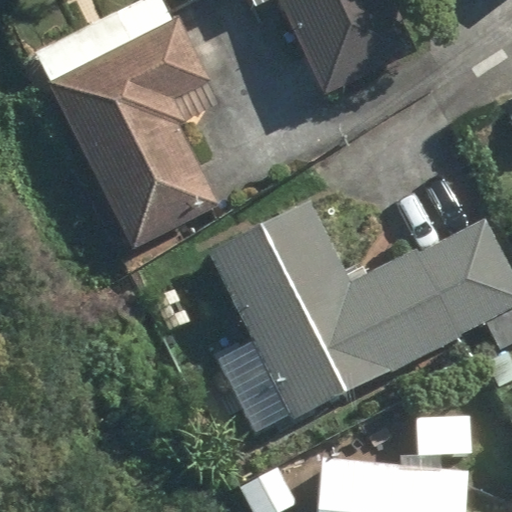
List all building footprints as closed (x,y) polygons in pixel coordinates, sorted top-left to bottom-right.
[(165,0),(136,0),(29,61),(139,256),(225,207),(180,126),(223,102),(165,0)] [(387,0),(294,0),(313,49),(394,18),(387,0)] [(308,204),(213,253),(255,334),(210,357),(254,441),(483,322),(476,310),(511,292),(504,277),(511,272),(511,267),(488,221),(354,290),(308,204)] [(471,511),(474,473),(319,464),(316,511),(471,511)] [(281,467),(240,486),(252,511),(293,511),(301,508),(281,467)]
